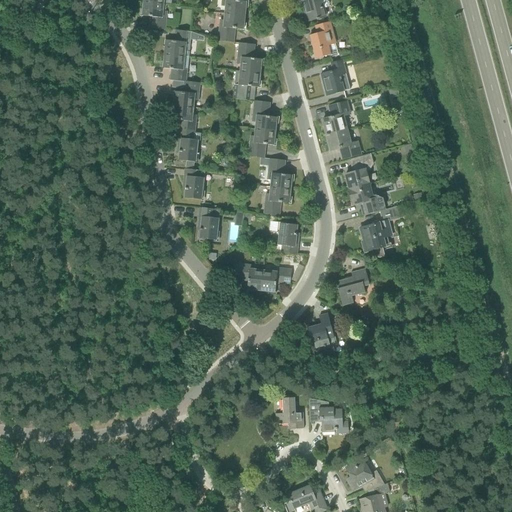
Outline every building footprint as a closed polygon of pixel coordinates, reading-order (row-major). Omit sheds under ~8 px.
[(225,7),(225,14),(245,16),(246,2),(237,1),(237,0),(221,0),(221,6),(225,7)] [(323,9),(328,8),(329,7),(329,6),(329,5),(329,4),(328,3),(327,2),(326,2),(321,3),(321,1),(325,0),(300,0),(306,22),(325,17),(323,9)] [(164,4),(143,2),(142,16),(151,17),(150,28),(165,29),(167,12),(163,11),(164,4)] [(245,16),(225,14),(224,21),(220,21),(218,41),(233,43),(234,29),(244,30),(245,16)] [(329,22),(325,23),(315,26),(317,34),(310,35),(316,59),(330,55),(327,46),(335,44),(329,22)] [(166,41),(164,54),(185,56),(184,58),(189,58),(189,50),(190,46),(191,32),(186,32),(176,31),(175,42),(166,41)] [(241,64),(240,71),(260,74),(262,60),(252,59),(254,45),(239,43),(237,64),(241,64)] [(171,80),(185,82),(186,82),(189,58),(184,58),(185,56),(164,54),(163,68),(172,69),(171,80)] [(342,60),(340,61),(330,63),(332,71),(320,74),(326,96),(350,90),(342,60)] [(260,74),(240,71),(239,79),(235,78),(233,99),(248,101),(250,87),(259,88),(260,74)] [(174,92),(173,105),(193,108),(194,101),(198,101),(200,84),(186,82),(185,82),(184,93),(174,92)] [(256,123),(255,129),(275,132),(277,118),(268,117),(269,103),(259,102),(254,101),(252,122),(256,123)] [(322,120),(326,136),(346,130),(343,116),(349,114),(346,102),(328,107),(331,118),(322,120)] [(171,120),(181,121),(179,132),(195,133),(197,115),(193,115),(193,108),(173,105),(171,120)] [(275,132),(255,129),(254,137),(250,136),(248,157),(263,159),(265,145),(274,146),(275,132)] [(346,130),(326,136),(330,151),(339,148),(342,159),(352,157),(357,155),(354,143),(350,144),(346,130)] [(179,131),(177,145),(180,146),(178,160),(186,161),(188,162),(194,162),(195,162),(198,141),(200,142),(201,134),(195,133),(179,132),(179,131)] [(96,134),(97,141),(106,140),(105,132),(96,134)] [(345,175),(349,190),(369,184),(366,172),(369,171),(372,165),(369,154),(349,160),(350,161),(353,169),(350,174),(345,175)] [(271,180),(270,187),(290,189),(292,175),(283,175),(284,161),(269,159),(267,180),(271,180)] [(186,161),(185,169),(193,170),(194,162),(188,162),(186,161)] [(184,198),(201,200),(204,171),(193,170),(185,169),(183,183),(186,183),(184,198)] [(369,184),(349,190),(353,205),(361,203),(365,205),(367,212),(366,213),(366,215),(385,210),(385,208),(384,209),(381,196),(374,193),(371,194),(369,184)] [(290,189),(270,187),(269,195),(265,194),(263,215),(278,216),(280,202),(289,203),(290,189)] [(421,193),(414,195),(416,202),(422,200),(421,193)] [(370,226),(361,228),(364,241),(362,242),(365,250),(367,250),(367,252),(372,250),(373,257),(379,258),(384,257),(381,246),(388,244),(384,230),(388,229),(386,222),(400,218),(404,217),(401,206),(397,207),(383,211),(386,221),(370,226)] [(216,210),(210,209),(200,208),(198,224),(201,224),(199,239),(216,241),(219,219),(215,218),(216,210)] [(281,253),(287,254),(297,255),(298,240),(295,240),(297,225),(280,224),(278,246),(282,246),(281,253)] [(247,290),(261,291),(263,271),(256,270),(256,266),(236,264),(234,279),(248,280),(247,290)] [(263,271),(261,291),(275,293),(276,284),(290,285),(291,270),(271,268),(270,272),(263,271)] [(337,289),(340,299),(342,306),(353,303),(351,297),(365,293),(363,287),(369,285),(365,269),(350,273),(352,278),(338,282),(340,288),(337,289)] [(321,324),(308,328),(310,336),(308,336),(313,352),(330,347),(329,346),(335,344),(334,338),(327,314),(319,316),(321,324)] [(287,424),(288,430),(303,429),(302,413),(295,413),(294,398),(282,399),(283,407),(275,407),(276,425),(279,425),(279,426),(281,425),(281,424),(287,424)] [(308,399),(309,423),(321,422),(322,431),(337,430),(337,429),(343,428),(342,410),(334,410),(333,408),(325,408),(325,402),(308,399)] [(367,491),(373,489),(384,485),(376,470),(370,474),(364,463),(357,467),(355,463),(346,468),(351,477),(346,480),(353,491),(363,485),(367,491)] [(375,496),(359,500),(361,508),(364,507),(364,511),(385,511),(384,508),(388,507),(384,495),(390,493),(387,484),(384,485),(373,489),(375,496)] [(283,504),(286,511),(295,511),(294,509),(309,502),(313,511),(321,511),(322,511),(326,510),(318,490),(312,492),(310,487),(288,496),(290,501),(283,504)]
